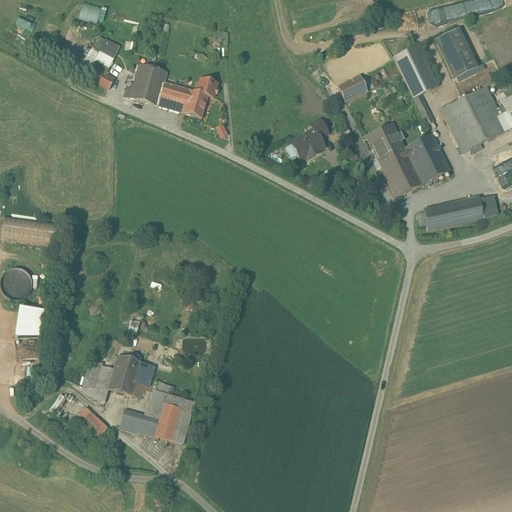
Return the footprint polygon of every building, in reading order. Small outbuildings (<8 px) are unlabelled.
[(85,1),(79,18),(97,25),(101,13),(105,15),(107,10),(85,1)] [(28,35),(31,27),(22,23),(18,31),(28,35)] [(436,43),(453,80),(476,69),(458,32),(436,43)] [(229,37),(214,37),(214,48),(229,49),(229,37)] [(120,49),(102,44),(98,61),(109,64),(115,66),(120,49)] [(437,88),(418,48),(393,60),(413,99),(437,88)] [(109,64),(98,61),(94,60),(90,69),(96,72),(104,76),(109,64)] [(138,66),(132,90),(129,100),(143,104),(153,70),(138,66)] [(166,74),(153,70),(143,104),(157,108),(163,85),(165,80),(166,74)] [(104,76),(96,72),(90,82),(107,92),(113,81),(104,76)] [(359,78),(337,89),(344,104),(366,93),(359,78)] [(210,80),(206,79),(204,79),(204,82),(200,81),(196,94),(207,97),(207,98),(213,99),(217,85),(210,84),(211,81),(210,80)] [(176,83),(165,80),(163,85),(174,88),(176,83)] [(174,88),(163,85),(157,108),(183,115),(190,92),(174,88)] [(132,90),(126,88),(123,98),(129,100),(132,90)] [(486,90),(444,111),(440,113),(461,156),(472,150),(507,133),(500,118),(486,90)] [(196,94),(190,92),(183,115),(201,120),(207,98),(207,97),(196,94)] [(511,98),(500,104),(506,115),(500,118),(507,133),(511,130),(511,98)] [(431,122),(423,102),(416,105),(413,107),(422,127),(431,122)] [(328,135),(320,122),(310,127),(313,132),(314,132),(319,140),(328,135)] [(223,124),(216,128),(221,140),(229,136),(223,124)] [(392,125),(366,138),(371,149),(397,136),(392,125)] [(313,132),(291,145),(298,159),(305,155),(309,161),(319,154),(318,151),(323,148),(319,140),(314,132),(313,132)] [(397,136),(371,149),(396,199),(421,187),(404,151),(397,136)] [(430,137),(404,151),(421,187),(448,173),(430,137)] [(492,199),(479,202),(483,221),(496,218),(492,199)] [(426,226),(427,233),(483,221),(479,202),(423,214),(426,226)] [(423,214),(416,216),(419,228),(426,226),(423,214)] [(4,217),(0,242),(54,249),(57,224),(4,217)] [(31,287),(30,281),(29,278),(27,276),(25,274),(23,273),(21,272),(20,271),(17,271),(11,271),(5,274),(1,279),(0,283),(0,290),(0,292),(3,297),(8,301),(14,303),(21,302),(26,299),(30,294),(31,287)] [(38,340),(42,311),(18,308),(15,337),(38,340)] [(101,363),(86,360),(81,385),(86,386),(83,398),(101,403),(104,390),(108,375),(117,377),(118,372),(100,367),(101,363)] [(117,377),(140,382),(144,366),(121,360),(118,372),(117,377)] [(157,369),(144,366),(140,382),(148,384),(147,387),(153,388),(157,369)] [(117,377),(108,375),(104,390),(114,392),(137,398),(140,382),(117,377)] [(148,384),(140,382),(137,398),(144,399),(147,387),(148,384)] [(114,392),(104,390),(101,403),(111,406),(114,392)] [(194,402),(152,392),(150,403),(159,405),(157,413),(166,415),(161,436),(153,434),(152,441),(184,449),(194,402)] [(156,417),(130,412),(127,429),(153,434),(161,436),(166,415),(157,413),(156,417)] [(100,423),(90,414),(78,426),(93,441),(98,435),(93,431),(100,423)] [(112,434),(100,423),(93,431),(98,435),(93,441),(100,447),(112,434)]
